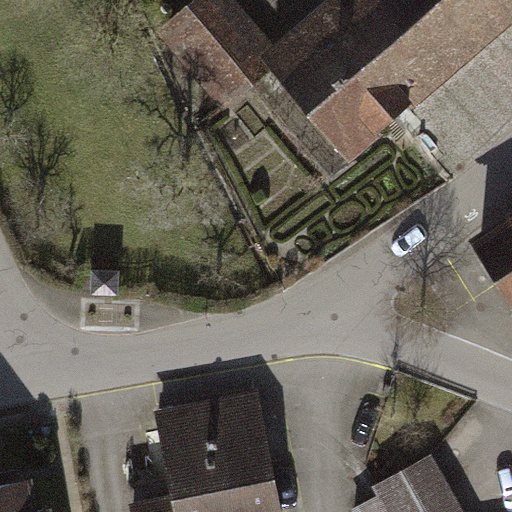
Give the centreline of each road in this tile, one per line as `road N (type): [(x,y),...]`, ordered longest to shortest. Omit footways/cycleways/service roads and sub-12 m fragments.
road 1 (residential): [(304,326),(87,362),(11,366)]
road 2 (residential): [(511,170),(304,326)]
road 3 (residential): [(304,326),(437,357),(511,385)]
